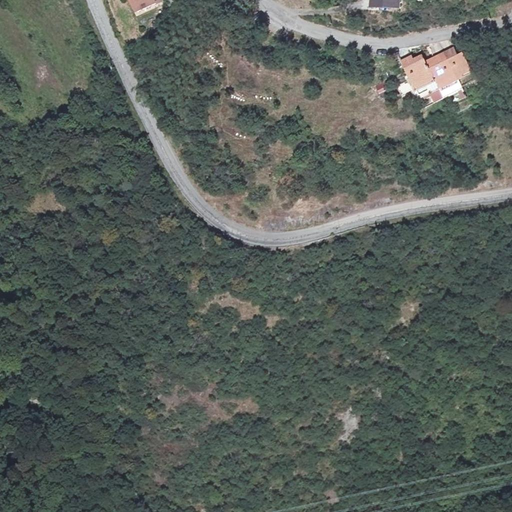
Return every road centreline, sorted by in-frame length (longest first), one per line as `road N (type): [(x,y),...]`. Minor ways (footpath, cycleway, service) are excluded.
road 1 (tertiary): [(94,0),(184,186),(237,232),(293,238),(511,193)]
road 2 (residential): [(263,0),(294,23),(349,40),(409,40),(511,20)]
road 3 (track): [(160,511),(60,418),(0,343)]
